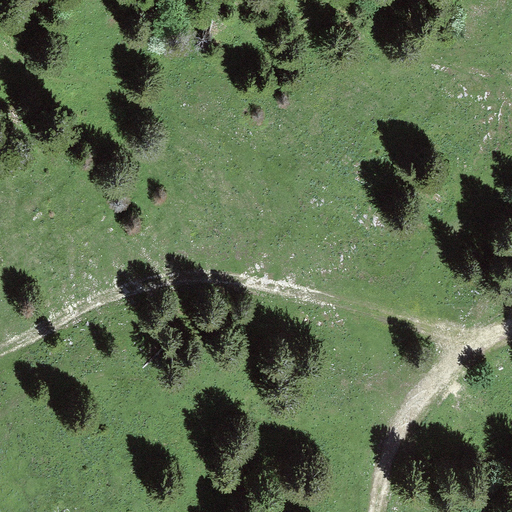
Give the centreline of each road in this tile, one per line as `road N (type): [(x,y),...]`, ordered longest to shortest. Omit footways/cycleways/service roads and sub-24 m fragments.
road 1 (track): [(489,341),(265,286),(182,276),(114,292),(0,349)]
road 2 (track): [(511,330),(465,353),(414,405),(385,474),(379,511)]
